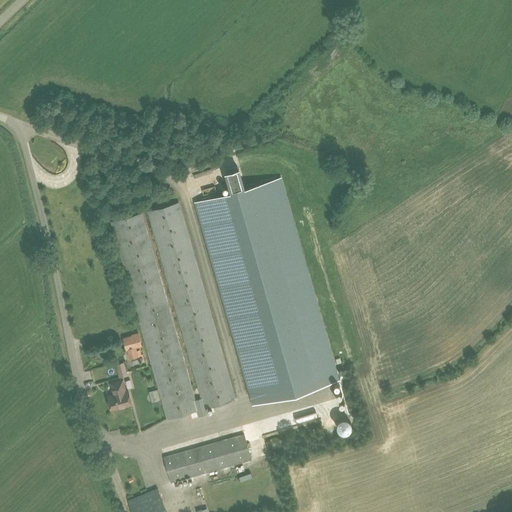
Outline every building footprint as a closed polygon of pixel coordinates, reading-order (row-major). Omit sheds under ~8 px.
[(192,203),(248,395),(251,407),(339,381),(281,177),(192,203)] [(235,399),(178,201),(148,210),(202,397),(195,399),(141,212),(111,221),(168,418),(197,410),(198,416),(207,413),(206,407),(235,399)] [(141,345),(138,333),(132,334),(132,336),(123,338),(126,349),(127,349),(130,358),(138,356),(135,347),(141,345)] [(126,391),(122,379),(110,383),(113,391),(114,391),(114,394),(107,396),(111,409),(132,404),(128,391),(126,391)] [(158,389),(152,391),(155,400),(161,399),(158,389)] [(267,443),(265,431),(324,417),(326,423),(337,421),(331,392),(289,402),(292,415),(248,425),(255,452),(267,449),(266,444),(267,443)] [(347,419),(342,425),(350,431),(355,424),(347,419)] [(251,459),(244,434),(164,457),(171,482),(251,459)] [(167,511),(158,488),(129,501),(133,511),(167,511)]
